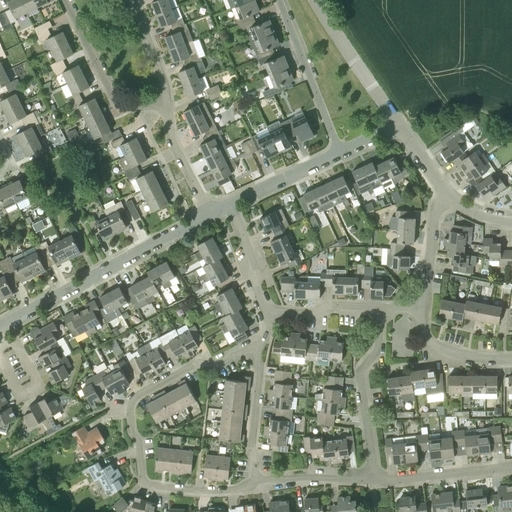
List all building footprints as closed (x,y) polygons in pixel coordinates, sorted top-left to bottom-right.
[(11,9),(5,11),(7,16),(11,24),(17,21),(15,18),(26,13),(20,0),(11,0),(7,2),(11,9)] [(20,0),(26,13),(28,12),(30,16),(37,12),(35,8),(37,7),(33,0),(20,0)] [(178,6),(175,0),(158,0),(152,3),(156,15),(172,9),(178,6)] [(259,10),(254,0),(250,0),(236,6),(240,17),(235,19),(238,26),(251,20),(249,14),(259,10)] [(172,29),(184,24),(182,19),(176,21),(172,9),(156,15),(161,27),(170,23),(172,29)] [(7,16),(0,19),(0,22),(3,28),(4,31),(12,27),(11,24),(7,16)] [(254,26),(251,20),(238,26),(240,32),(245,30),(251,41),(274,32),(270,20),(254,26)] [(47,39),(52,37),(48,29),(52,27),(50,21),(34,28),(41,42),(47,39)] [(185,24),(184,24),(172,29),(174,34),(165,38),(170,50),(192,41),(192,39),(197,37),(192,27),(188,29),(186,24),(185,24)] [(52,37),(47,39),(52,50),(68,43),(63,31),(52,37)] [(258,59),(272,54),(270,48),(279,44),(274,32),(251,41),(251,42),(250,44),(251,46),(250,48),(253,49),(255,53),(258,59)] [(186,63),(199,58),(205,56),(199,39),(193,42),(192,41),(170,50),(174,62),(184,58),(186,63)] [(74,54),(68,43),(52,50),(58,61),(51,65),(53,70),(66,64),(63,59),(74,54)] [(274,60),(272,54),(258,59),(260,65),(265,63),(270,75),(289,68),(284,56),(274,60)] [(199,59),(199,58),(186,63),(188,69),(178,72),(183,85),(199,78),(197,75),(203,73),(203,72),(204,71),(205,70),(205,69),(205,68),(205,67),(201,58),(199,59)] [(68,70),(66,64),(53,70),(56,76),(63,73),(68,84),(84,76),(79,65),(68,70)] [(270,75),(275,87),(262,92),(265,98),(272,95),(286,90),(284,84),(294,80),(289,68),(270,75)] [(10,82),(5,71),(0,73),(0,87),(5,85),(8,90),(20,84),(17,79),(10,82)] [(90,87),(84,76),(68,84),(71,88),(68,90),(71,96),(67,98),(69,104),(81,98),(79,92),(90,87)] [(205,76),(199,78),(183,85),(188,97),(203,91),(203,90),(210,88),(205,76)] [(20,86),(20,84),(8,90),(10,95),(0,99),(0,101),(5,112),(21,104),(16,94),(23,90),(20,86)] [(206,89),(208,95),(220,90),(218,85),(206,89)] [(45,95),(53,91),(50,86),(43,90),(45,95)] [(220,90),(208,95),(211,100),(222,96),(220,90)] [(84,117),(100,109),(95,98),(84,103),(81,98),(69,104),(72,109),(79,106),(84,117)] [(189,124),(210,114),(204,102),(198,105),(184,112),(189,124)] [(24,123),(39,116),(37,110),(26,116),(21,104),(5,112),(10,123),(21,118),(24,123)] [(106,120),(100,109),(84,117),(85,118),(82,120),(85,127),(89,126),(90,128),(106,120)] [(51,116),(50,117),(54,126),(58,124),(52,112),(50,113),(51,116)] [(294,121),(306,116),(305,112),(293,117),(294,121)] [(215,125),(210,114),(189,124),(195,136),(204,131),(206,136),(218,131),(215,125)] [(42,122),(39,116),(24,123),(27,129),(16,134),(21,146),(37,138),(32,127),(34,126),(39,137),(45,134),(40,123),(42,122)] [(474,116),(470,119),(474,125),(478,122),(474,116)] [(286,121),(292,134),(298,131),(303,141),(314,135),(305,117),(294,122),(292,118),(286,121)] [(111,131),(106,120),(90,128),(95,139),(100,136),(104,144),(122,135),(119,129),(112,133),(111,131)] [(286,136),(292,134),(286,121),(280,123),(282,128),(271,133),(279,152),(291,146),(286,136)] [(251,137),(252,139),(258,150),(263,148),(267,157),(279,152),(271,133),(270,134),(267,129),(264,122),(254,127),(257,134),(251,137)] [(453,160),(464,152),(473,145),(459,125),(439,139),(447,149),(442,153),(449,163),(453,160)] [(67,133),(69,138),(77,133),(75,129),(67,133)] [(221,150),(226,148),(227,147),(222,135),(220,136),(218,131),(206,136),(209,141),(200,146),(206,157),(220,150),(221,150)] [(77,133),(69,138),(71,142),(79,138),(77,133)] [(126,156),(142,148),(136,137),(125,143),(122,137),(110,143),(113,148),(120,145),(126,156)] [(43,149),(37,138),(21,146),(27,157),(38,151),(40,157),(56,149),(53,144),(43,149)] [(252,153),(258,151),(258,150),(252,139),(247,141),(252,153)] [(247,156),(252,153),(247,141),(241,144),(245,152),(233,158),(231,159),(211,169),(217,180),(220,186),(230,181),(227,175),(232,173),(235,172),(237,166),(235,162),(247,156)] [(147,160),(142,148),(126,156),(119,160),(124,170),(127,176),(139,170),(136,165),(147,160)] [(231,159),(226,148),(221,150),(220,150),(206,157),(211,169),(231,159)] [(464,152),(453,160),(459,168),(462,166),(466,172),(486,158),(483,153),(478,156),(475,151),(467,157),(464,152)] [(394,157),(384,162),(394,183),(395,186),(395,184),(408,173),(402,167),(399,168),(394,157)] [(489,162),(486,158),(466,172),(469,177),(466,179),(473,188),(476,186),(483,180),(480,176),(488,170),(484,165),(489,162)] [(383,186),(381,182),(374,166),(375,166),(373,162),(362,167),(373,190),(383,186)] [(375,166),(374,166),(381,182),(387,179),(390,185),(394,183),(384,162),(375,166)] [(352,171),(359,187),(365,184),(370,194),(374,192),(373,190),(362,167),(352,171)] [(142,189),(158,181),(152,170),(142,176),(139,170),(127,176),(130,181),(136,178),(142,189)] [(491,175),(483,180),(476,186),(482,196),(490,191),(493,195),(506,187),(499,177),(494,180),(491,175)] [(333,180),(343,202),(347,200),(344,194),(350,191),(343,176),(333,180)] [(8,185),(16,202),(27,197),(30,202),(36,199),(31,187),(24,190),(19,180),(8,185)] [(323,185),(330,201),(336,198),(339,203),(343,202),(333,180),(323,185)] [(163,193),(158,181),(142,189),(147,200),(163,193)] [(5,208),(16,202),(8,185),(0,189),(0,198),(1,201),(0,202),(0,214),(1,216),(7,213),(5,208)] [(333,206),(330,201),(323,185),(314,190),(323,211),(327,209),(333,206)] [(323,211),(314,190),(303,194),(311,210),(317,207),(320,213),(323,211)] [(169,204),(163,193),(147,200),(152,211),(169,204)] [(135,206),(132,200),(126,203),(129,209),(135,206)] [(372,203),(365,206),(367,211),(374,208),(372,203)] [(107,217),(115,233),(126,228),(123,220),(129,217),(123,206),(117,209),(118,212),(107,217)] [(140,217),(135,207),(135,206),(129,209),(134,220),(140,217)] [(286,227),(286,228),(289,226),(281,209),(260,218),(266,230),(271,228),(274,233),(286,227)] [(398,230),(414,231),(415,218),(409,218),(409,211),(396,210),(395,217),(393,217),(392,216),(389,223),(390,224),(390,230),(398,230)] [(303,218),(300,212),(293,215),(296,221),(303,218)] [(316,234),(322,231),(314,215),(309,218),(316,234)] [(115,233),(107,217),(96,222),(95,220),(89,223),(95,234),(100,231),(104,239),(115,233)] [(444,241),(465,244),(466,235),(471,235),(472,227),(458,226),(457,232),(450,231),(449,239),(444,238),(444,241)] [(60,241),(69,259),(81,253),(75,241),(81,238),(75,227),(69,230),(72,235),(60,241)] [(288,233),(286,228),(286,227),(274,233),(277,238),(271,241),(276,253),(291,246),(286,234),(288,233)] [(414,244),(414,231),(398,230),(397,243),(391,242),(391,248),(404,249),(404,243),(414,244)] [(195,254),(197,258),(218,247),(212,237),(197,245),(201,251),(195,254)] [(493,238),(489,238),(489,252),(489,259),(499,258),(499,265),(507,265),(506,250),(501,251),(501,243),(493,243),(493,238)] [(69,259),(60,241),(49,246),(46,241),(40,244),(46,255),(52,253),(57,264),(69,259)] [(464,255),(465,244),(444,241),(443,245),(448,245),(448,253),(464,255)] [(40,258),(46,255),(40,244),(22,252),(25,258),(34,276),(45,270),(40,258)] [(297,258),(291,246),(276,253),(282,265),(288,262),(290,267),(302,262),(299,256),(297,258)] [(223,256),(218,247),(197,258),(199,261),(205,258),(208,264),(219,258),(223,256)] [(404,249),(391,248),(391,249),(387,248),(387,265),(389,268),(409,269),(410,256),(403,255),(404,249)] [(464,255),(448,253),(447,256),(452,257),(451,265),(459,265),(458,271),(472,273),(473,266),(475,266),(476,256),(475,256),(469,255),(464,255)] [(10,256),(4,259),(10,271),(16,268),(22,281),(34,276),(25,258),(13,263),(10,256)] [(208,276),(224,268),(219,258),(208,264),(204,267),(207,272),(201,275),(203,279),(208,276)] [(10,271),(4,259),(0,260),(0,267),(3,274),(10,271)] [(167,261),(157,267),(168,287),(172,285),(169,280),(175,276),(167,261)] [(364,274),(365,274),(365,264),(357,264),(357,273),(354,276),(354,277),(345,277),(345,293),(358,294),(358,287),(364,288),(364,274)] [(165,289),(168,287),(157,267),(148,272),(158,291),(159,291),(156,287),(162,284),(165,289)] [(211,280),(214,286),(229,278),(224,268),(208,276),(203,279),(205,283),(211,280)] [(141,281),(152,302),(155,300),(152,294),(158,291),(148,272),(147,272),(149,276),(141,281)] [(326,286),(326,273),(321,273),(320,282),(307,281),(307,298),(320,299),(320,286),(326,286)] [(333,273),(326,273),(326,286),(332,287),(332,293),(345,293),(345,277),(333,276),(333,273)] [(383,298),(383,296),(390,297),(395,290),(390,286),(384,286),(384,281),(371,281),(371,275),(365,274),(364,274),(364,288),(370,288),(370,297),(383,298)] [(0,277),(0,296),(1,300),(13,294),(4,276),(0,277)] [(294,298),(307,298),(307,281),(308,276),(301,276),(300,276),(299,277),(298,279),(298,281),(295,281),(295,277),(288,277),(282,277),(281,291),(288,291),(294,291),(294,298)] [(152,302),(141,281),(131,286),(139,302),(145,298),(148,304),(152,302)] [(510,294),(511,284),(503,283),(502,292),(510,294)] [(110,292),(121,313),(124,311),(121,305),(128,302),(120,287),(110,292)] [(216,309),(237,298),(232,288),(217,296),(220,302),(214,305),(216,309)] [(100,297),(105,307),(112,320),(122,314),(121,313),(110,292),(100,297)] [(224,309),(227,315),(223,317),(223,318),(227,315),(238,309),(242,307),(237,298),(216,309),(218,312),(224,309)] [(439,316),(451,318),(454,301),(442,299),(439,316)] [(86,309),(80,312),(92,333),(97,331),(94,326),(100,323),(96,315),(101,313),(100,309),(95,300),(85,305),(86,309)] [(463,317),(475,319),(478,303),(466,300),(466,304),(463,317)] [(466,304),(454,301),(451,318),(463,320),(463,317),(466,304)] [(199,309),(195,302),(188,306),(192,313),(199,309)] [(490,305),(478,303),(475,319),(487,321),(490,305)] [(502,308),(490,305),(487,321),(499,324),(502,308)] [(238,309),(227,315),(223,318),(226,323),(220,326),(222,330),(243,319),(238,310),(242,308),(242,307),(238,309)] [(92,333),(80,312),(75,315),(73,312),(64,317),(74,336),(85,331),(88,336),(92,333)] [(243,319),(222,330),(224,334),(230,331),(237,343),(249,337),(245,330),(248,329),(243,319)] [(41,350),(46,347),(57,341),(54,336),(59,333),(54,322),(40,330),(43,335),(35,339),(41,350)] [(179,337),(189,357),(194,354),(192,350),(199,347),(196,342),(202,339),(194,326),(189,329),(190,331),(180,336),(179,337)] [(179,337),(180,336),(175,329),(159,338),(162,343),(169,357),(175,354),(177,358),(184,355),(186,359),(189,357),(179,337)] [(293,356),(295,333),(290,333),(290,337),(283,336),(281,354),(293,356)] [(311,360),(313,345),(307,344),(307,339),(300,338),(301,334),(295,333),(293,356),(305,357),(305,360),(311,360)] [(321,345),(313,345),(311,360),(317,361),(317,365),(329,366),(330,360),(329,360),(332,337),(327,337),(327,340),(321,340),(321,345)] [(329,360),(330,360),(342,361),(344,343),(336,342),(337,337),(332,337),(329,360)] [(109,342),(112,348),(118,344),(115,339),(109,342)] [(63,350),(57,341),(46,347),(48,352),(38,357),(44,368),(54,362),(61,359),(66,356),(63,350)] [(149,343),(143,346),(158,374),(162,372),(160,368),(166,364),(164,360),(169,357),(162,343),(158,345),(159,347),(153,351),(149,343)] [(158,374),(143,346),(137,349),(141,357),(136,360),(135,357),(130,360),(137,374),(142,371),(145,376),(151,372),(153,376),(158,374)] [(61,359),(54,362),(57,367),(47,373),(52,384),(69,375),(66,369),(71,366),(66,356),(61,359)] [(130,384),(127,378),(126,377),(131,374),(123,360),(113,365),(116,370),(111,372),(122,393),(126,391),(124,387),(130,384)] [(425,386),(426,396),(445,393),(442,373),(442,374),(436,375),(435,368),(423,370),(425,386)] [(104,370),(94,375),(102,390),(107,387),(111,394),(117,391),(119,394),(122,393),(111,372),(107,375),(104,370)] [(276,370),(275,376),(291,378),(291,372),(276,370)] [(413,388),(425,386),(423,370),(410,371),(411,375),(413,388)] [(97,392),(102,390),(94,375),(84,381),(87,385),(82,388),(93,408),(97,406),(95,403),(101,400),(97,392)] [(326,382),(343,383),(343,377),(327,375),(326,382)] [(414,397),(413,388),(411,375),(399,377),(401,393),(402,399),(414,397)] [(269,395),(291,397),(292,384),(290,384),(291,378),(275,376),(273,390),(269,389),(269,395)] [(449,393),(461,393),(461,376),(449,376),(449,393)] [(461,393),(473,393),(473,376),(461,376),(461,393)] [(473,393),(485,393),(485,376),(473,376),(473,393)] [(497,376),(485,376),(485,393),(497,393),(497,376)] [(387,378),(389,395),(401,393),(399,377),(387,378)] [(182,385),(175,389),(187,415),(190,414),(188,410),(186,406),(196,401),(185,379),(181,382),(182,385)] [(248,382),(243,381),(226,379),(225,391),(217,390),(216,393),(245,396),(246,386),(249,387),(250,382),(248,382)] [(322,400),(345,402),(346,397),(341,397),(343,383),(326,382),(326,388),(323,388),(323,393),(315,394),(314,399),(322,400)] [(158,394),(170,415),(180,410),(184,417),(187,415),(175,389),(164,395),(162,392),(158,394)] [(224,398),(223,409),(247,412),(247,407),(244,407),(245,396),(216,393),(216,397),(224,398)] [(37,402),(52,428),(56,426),(51,416),(64,409),(62,406),(74,399),(64,395),(64,394),(57,398),(57,397),(50,401),(48,397),(37,402)] [(170,415),(158,394),(154,396),(156,399),(147,404),(160,429),(164,427),(165,429),(168,428),(165,423),(162,424),(160,421),(170,415)] [(290,409),(291,397),(269,395),(268,399),(273,400),(272,407),(277,407),(276,414),(292,415),(292,409),(290,409)] [(318,418),(334,420),(335,410),(340,411),(340,406),(344,407),(345,402),(322,400),(321,412),(318,412),(318,418)] [(194,415),(202,411),(197,401),(189,405),(194,415)] [(43,421),(47,430),(52,428),(37,402),(28,407),(30,412),(24,416),(30,428),(43,421)] [(0,433),(6,435),(10,421),(16,418),(10,407),(0,412),(0,433)] [(214,420),(213,423),(241,426),(242,416),(246,417),(247,412),(223,409),(222,421),(214,420)] [(264,431),(287,433),(289,421),(291,421),(292,415),(276,414),(276,419),(270,419),(270,426),(265,426),(264,431)] [(334,420),(318,418),(317,424),(333,426),(334,420)] [(240,437),(241,432),(241,426),(213,423),(213,427),(221,428),(220,440),(227,440),(230,441),(233,441),(243,442),(244,437),(240,437)] [(88,432),(84,425),(72,432),(88,459),(95,455),(102,451),(99,445),(105,441),(97,427),(88,432)] [(490,442),(496,442),(494,427),(488,427),(489,434),(477,435),(479,454),(491,452),(490,442)] [(464,430),(458,431),(460,446),(466,445),(467,455),(479,454),(477,435),(465,436),(464,430)] [(287,433),(264,431),(264,436),(268,436),(268,443),(273,444),(272,450),(288,452),(289,445),(286,445),(287,433)] [(440,438),(442,458),(455,456),(453,446),(460,446),(458,431),(452,431),(452,437),(440,438)] [(428,434),(422,435),(423,450),(429,449),(430,459),(442,458),(440,438),(428,440),(428,434)] [(335,440),(338,463),(342,462),(342,458),(349,457),(348,452),(355,451),(353,435),(346,436),(346,439),(335,440)] [(417,451),(423,450),(422,435),(416,436),(416,442),(404,443),(406,462),(418,460),(417,451)] [(320,460),(325,460),(322,442),(323,442),(322,437),(310,439),(309,436),(303,437),(305,453),(312,452),(312,457),(319,456),(320,460)] [(406,462),(404,443),(392,444),(392,438),(385,439),(387,454),(393,453),(394,463),(406,462)] [(322,442),(325,460),(332,459),(332,463),(338,463),(335,440),(323,442),(322,442)] [(157,447),(155,471),(163,472),(163,470),(167,470),(169,449),(157,447)] [(169,449),(167,470),(171,470),(171,473),(178,474),(181,450),(169,449)] [(194,451),(181,450),(178,474),(187,475),(187,472),(191,473),(194,451)] [(216,480),(218,456),(206,455),(204,476),(208,476),(208,479),(216,480)] [(231,457),(218,456),(216,480),(224,481),(224,478),(228,479),(231,457)] [(102,469),(98,462),(87,468),(82,471),(83,473),(89,471),(94,481),(99,479),(108,495),(123,487),(122,485),(126,483),(118,468),(114,470),(111,464),(102,469)] [(495,511),(501,511),(502,511),(511,509),(511,485),(498,487),(499,494),(493,495),(495,511)] [(460,501),(460,511),(468,511),(468,507),(488,505),(487,497),(483,498),(482,489),(466,491),(467,500),(460,501)] [(460,511),(460,501),(459,498),(453,499),(452,492),(432,494),(433,511),(434,511),(447,511),(446,511),(460,511)] [(350,501),(350,496),(338,497),(339,509),(332,509),(331,511),(356,511),(355,501),(350,501)] [(128,502),(122,497),(113,505),(119,511),(120,511),(127,507),(132,508),(130,511),(153,511),(156,504),(141,500),(142,497),(139,497),(138,499),(135,498),(134,501),(132,500),(130,500),(129,501),(128,502)] [(401,511),(426,511),(426,503),(419,504),(419,505),(415,506),(414,497),(399,498),(401,511)] [(322,511),(322,505),(319,505),(318,498),(305,499),(306,507),(298,508),(297,511),(322,511)] [(289,511),(288,500),(270,503),(271,511),(289,511)]
